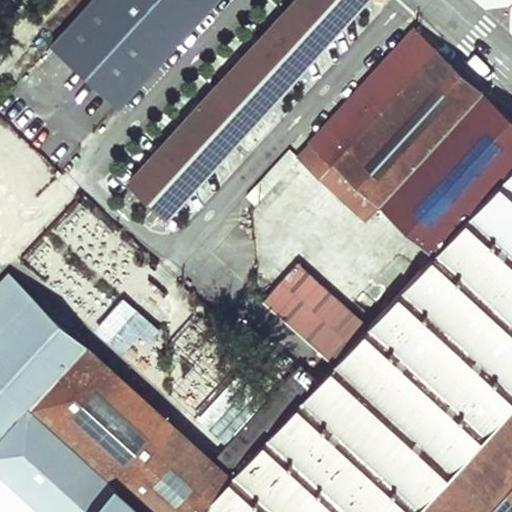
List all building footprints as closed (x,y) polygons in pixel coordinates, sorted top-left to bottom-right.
[(121,106),(216,0),(88,0),(51,42),(121,106)] [(359,6),(363,0),(293,0),(129,179),(167,214),(359,6)] [(511,0),(481,0),(486,4),(511,1),(511,26),(511,0)] [(317,379),(299,363),(214,456),(230,471),(192,511),(511,511),(511,114),(413,25),(295,154),(298,157),(365,218),(379,203),(433,252),(367,323),(298,260),(263,298),(333,361),(324,371),(317,379)] [(0,149),(44,185),(58,167),(0,120),(0,149)] [(0,511),(192,511),(230,471),(214,456),(156,404),(9,270),(0,279),(0,511)]
